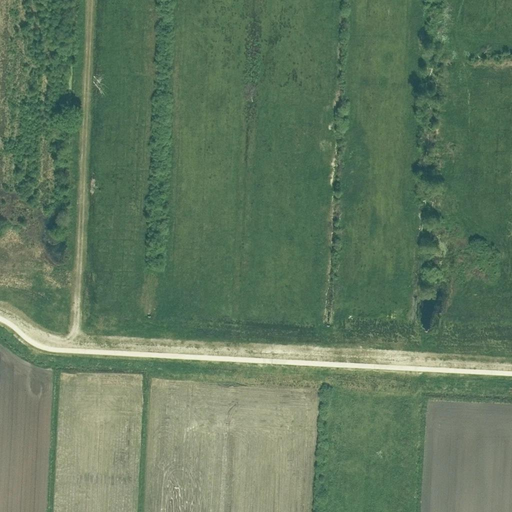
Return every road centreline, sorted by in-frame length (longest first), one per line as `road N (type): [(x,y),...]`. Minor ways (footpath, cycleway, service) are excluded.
road 1 (track): [(72,351),(72,343),(511,365)]
road 2 (track): [(0,310),(72,343),(90,0)]
